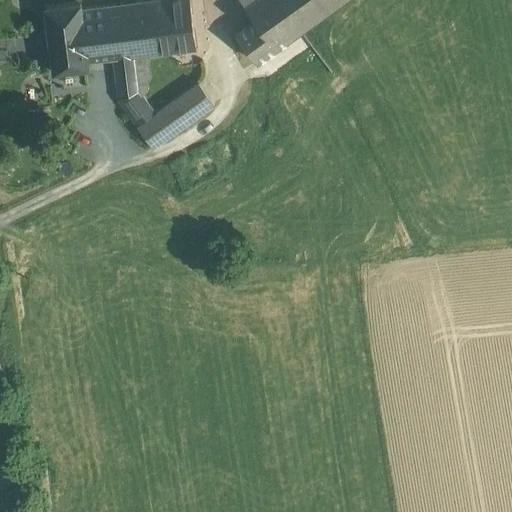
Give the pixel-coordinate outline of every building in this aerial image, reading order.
[(148,0),(82,8),(89,61),(114,58),(135,55),(147,54),(196,48),(188,0),(148,0)] [(248,0),(245,2),(256,18),(278,48),(343,0),(248,0)] [(81,2),(45,6),(53,72),(90,67),(89,61),(82,8),(81,2)] [(278,48),(256,18),(237,32),(258,62),(278,48)] [(147,54),(135,55),(137,72),(140,90),(143,94),(149,90),(148,88),(146,79),(150,78),(147,54)] [(135,55),(114,58),(116,75),(137,72),(135,55)] [(137,72),(116,75),(119,98),(140,90),(137,72)] [(139,125),(138,126),(154,147),(215,103),(200,82),(156,113),(139,125)] [(140,90),(119,98),(139,125),(156,113),(143,94),(140,90)]
